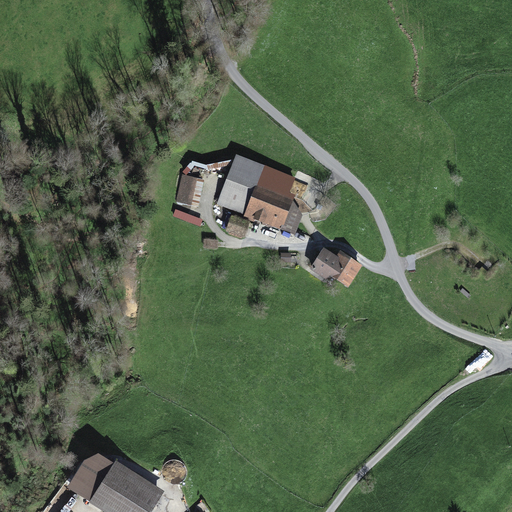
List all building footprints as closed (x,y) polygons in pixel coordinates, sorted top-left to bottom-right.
[(295,180),(237,157),(218,205),(246,215),(245,218),(277,231),(278,230),(282,232),(293,204),(294,202),(288,199),(295,180)] [(205,183),(183,176),(175,203),(198,209),(205,183)] [(293,204),(282,232),(295,236),(303,218),(293,204)] [(204,224),(207,216),(179,207),(177,214),(204,224)] [(227,232),(244,238),(250,223),(233,216),(227,232)] [(337,259),(324,250),(310,272),(328,283),(331,280),(349,292),(363,269),(340,254),(337,259)] [(291,254),(281,254),(281,263),(291,263),(291,254)] [(85,458),(67,486),(108,511),(149,511),(164,488),(116,457),(114,460),(99,449),(85,458)] [(196,505),(201,511),(207,507),(202,501),(196,505)]
